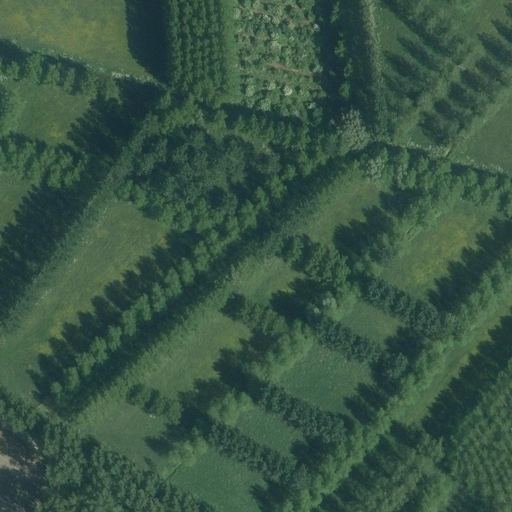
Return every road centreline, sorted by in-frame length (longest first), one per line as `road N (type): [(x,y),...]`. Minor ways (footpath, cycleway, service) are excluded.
road 1 (unclassified): [(159,511),(31,441),(0,410)]
road 2 (track): [(351,0),(368,141)]
